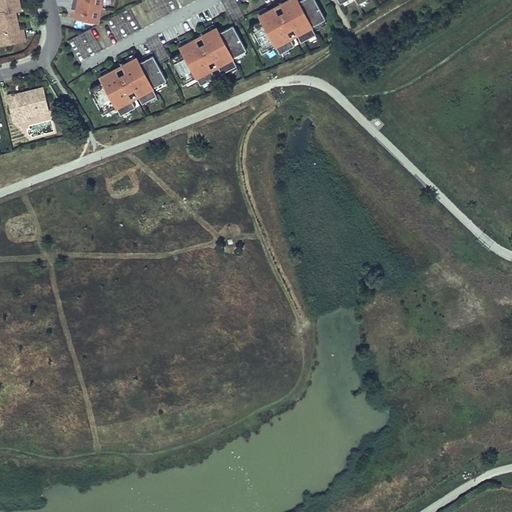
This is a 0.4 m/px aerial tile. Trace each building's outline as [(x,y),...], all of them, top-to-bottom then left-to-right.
[(18,23),(17,19),(12,16),(11,12),(15,11),(21,10),(18,0),(0,0),(0,35),(7,34),(9,43),(25,40),(23,30),(20,31),(18,23)] [(71,0),(70,9),(72,10),(71,17),(98,23),(102,0),(71,0)] [(262,21),(248,28),(261,53),(275,46),(279,53),(294,46),(287,32),(294,29),(301,42),(316,34),(312,26),(325,19),(314,0),(300,0),(298,1),(297,0),(288,0),(280,4),(287,16),(280,20),(273,8),(259,15),(262,21)] [(183,52),(169,59),(182,85),(196,77),(200,85),(215,77),(208,64),(214,60),(222,73),(237,66),(232,58),(246,51),(232,25),(219,33),(216,28),(201,36),(208,47),(201,51),(194,39),(180,47),(183,52)] [(80,60),(101,50),(92,30),(70,39),(80,60)] [(7,34),(0,35),(0,42),(0,45),(9,43),(7,34)] [(103,82),(89,89),(102,114),(116,107),(120,115),(135,107),(128,94),(134,90),(142,103),(157,95),(152,88),(166,80),(152,55),(139,63),(136,57),(121,65),(128,77),(121,81),(114,69),(100,77),(103,82)] [(27,115),(47,109),(41,87),(28,91),(17,94),(18,98),(15,99),(13,93),(4,96),(11,120),(27,115)] [(27,115),(11,120),(12,123),(28,119),(27,115)]
